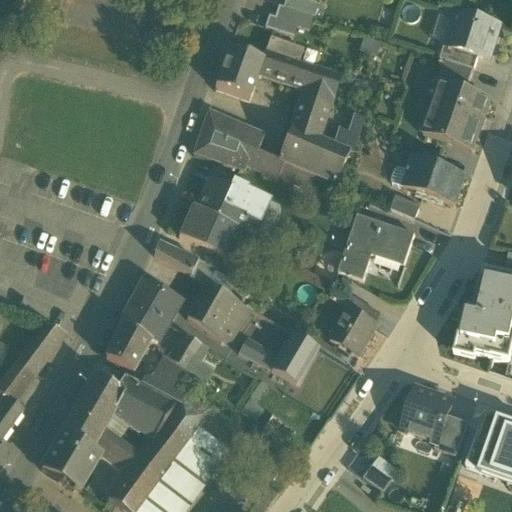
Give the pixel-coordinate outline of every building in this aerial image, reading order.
[(317,8),(294,0),(286,0),(283,11),(312,21),(317,8)] [(283,11),(278,10),(274,21),(268,19),(264,32),(293,41),(296,30),(308,34),(312,21),(283,11)] [(500,28),(458,15),(447,49),(447,50),(478,60),(483,61),(487,49),(493,51),(500,28)] [(303,53),(269,41),(264,57),(298,68),(303,53)] [(478,60),(447,50),(447,49),(444,48),(440,62),(445,63),(474,73),(478,60)] [(260,66),(228,55),(214,92),(248,104),(258,79),(262,67),(260,66)] [(298,68),(264,57),(260,66),(262,67),(258,79),(304,94),(305,95),(313,73),(298,68)] [(474,73),(445,63),(438,85),(441,87),(442,86),(466,95),(474,73)] [(337,81),(313,73),(305,95),(304,94),(302,102),(327,111),(337,81)] [(466,95),(442,86),(441,87),(423,139),(472,156),(491,103),(466,95)] [(327,111),(302,102),(291,132),(319,143),(330,112),(327,111)] [(231,126),(208,116),(202,133),(224,143),(231,126)] [(242,131),(231,126),(224,143),(225,143),(235,147),(242,131)] [(262,139),(242,131),(235,147),(255,156),(262,139)] [(319,143),(291,132),(277,165),(283,168),(314,181),(334,189),(349,155),(333,149),(319,143)] [(224,143),(202,133),(193,158),(217,166),(220,158),(225,143),(224,143)] [(354,138),(338,133),(333,149),(349,155),(354,138)] [(235,147),(225,143),(220,158),(261,177),(260,179),(275,186),(277,181),(283,168),(277,165),(255,156),(235,147)] [(464,179),(414,162),(409,176),(407,175),(398,172),(394,174),(391,184),(392,188),(404,192),(403,192),(453,210),(464,179)] [(314,181),(283,168),(277,181),(308,195),(314,181)] [(254,206),(210,185),(196,213),(217,223),(241,234),(254,206)] [(420,211),(396,200),(390,213),(415,224),(420,211)] [(196,213),(192,211),(191,213),(179,238),(178,240),(204,252),(217,223),(196,213)] [(414,238),(357,219),(338,276),(363,284),(371,259),(403,270),(414,238)] [(241,234),(217,223),(204,252),(227,263),(241,234)] [(198,265),(158,248),(153,259),(191,280),(198,265)] [(214,272),(198,265),(191,280),(206,289),(214,272)] [(511,269),(506,268),(503,279),(511,281),(511,269)] [(253,281),(229,269),(224,280),(247,293),(253,281)] [(511,281),(503,279),(483,274),(473,315),(466,314),(455,364),(476,369),(478,361),(511,369),(511,362),(511,281)] [(159,298),(140,288),(130,306),(142,313),(138,319),(144,323),(159,298)] [(245,313),(206,289),(187,323),(222,348),(228,344),(250,313),(247,311),(245,313)] [(370,310),(347,297),(341,308),(349,313),(349,312),(364,321),(370,310)] [(178,309),(159,298),(144,323),(138,319),(142,313),(130,306),(119,326),(124,329),(150,345),(155,347),(163,334),(164,334),(178,309)] [(364,321),(349,312),(349,313),(330,345),(358,361),(377,329),(364,321)] [(43,329),(15,368),(33,382),(65,338),(43,329)] [(150,345),(124,329),(105,363),(132,378),(150,345)] [(317,352),(293,338),(279,361),(271,375),(295,389),(317,352)] [(203,351),(186,340),(183,345),(179,352),(194,359),(192,362),(197,365),(203,351)] [(261,352),(246,344),(239,357),(254,366),(260,353),(261,352)] [(179,352),(176,350),(172,355),(168,359),(170,360),(170,363),(185,374),(192,362),(194,359),(179,352)] [(279,361),(260,353),(254,366),(271,375),(279,361)] [(139,390),(123,381),(115,394),(124,401),(111,421),(138,438),(139,437),(141,439),(149,444),(171,415),(172,415),(186,397),(192,401),(200,385),(192,379),(185,374),(170,363),(164,358),(149,384),(142,386),(139,390)] [(197,365),(192,362),(185,374),(192,379),(200,367),(197,365)] [(33,382),(15,368),(0,386),(0,397),(13,407),(33,382)] [(115,394),(96,379),(64,435),(91,455),(102,436),(111,421),(124,401),(115,394)] [(416,394),(401,435),(439,448),(449,420),(453,407),(416,394)] [(0,397),(0,477),(5,472),(5,462),(0,456),(0,446),(23,415),(13,407),(0,397)] [(192,401),(186,397),(172,415),(200,435),(227,455),(228,454),(231,450),(241,436),(192,401)] [(200,435),(171,415),(149,444),(123,477),(154,500),(200,435)] [(511,487),(511,434),(498,429),(496,435),(486,432),(490,421),(484,419),(466,471),(511,487)] [(469,427),(449,420),(439,448),(437,454),(457,461),(469,427)] [(91,455),(64,435),(63,437),(64,438),(59,445),(58,445),(41,473),(79,495),(99,463),(100,463),(101,462),(91,455)] [(200,435),(154,500),(144,511),(186,511),(227,455),(200,435)] [(130,455),(102,436),(91,455),(101,462),(121,476),(123,477),(149,444),(141,439),(130,455)] [(241,436),(231,450),(234,456),(239,459),(250,443),(241,436)] [(283,466),(250,443),(239,459),(271,482),(283,466)] [(377,459),(363,481),(381,493),(396,471),(377,459)] [(123,477),(121,476),(107,505),(117,511),(144,511),(154,500),(123,477)]
